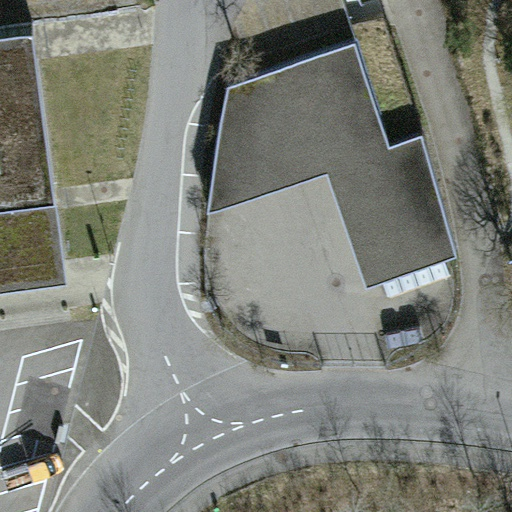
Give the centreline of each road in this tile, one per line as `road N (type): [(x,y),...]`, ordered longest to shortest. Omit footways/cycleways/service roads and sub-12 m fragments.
road 1 (residential): [(97,511),(188,436),(381,411),(511,424)]
road 2 (unknown): [(503,423),(492,284),(412,0)]
